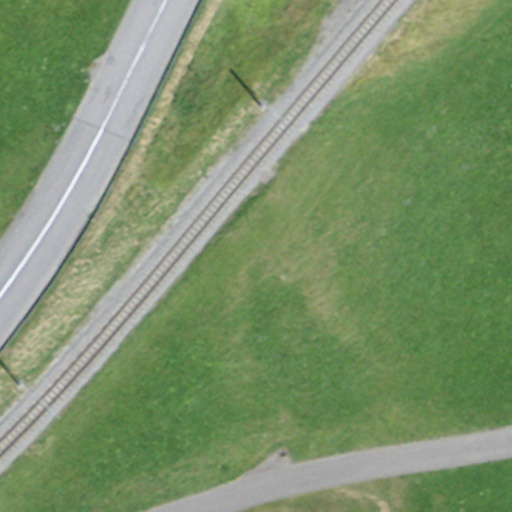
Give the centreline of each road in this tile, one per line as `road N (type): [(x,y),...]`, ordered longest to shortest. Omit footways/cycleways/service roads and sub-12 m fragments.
road 1 (unclassified): [(179,511),(267,486),(511,442)]
road 2 (primary): [(166,0),(77,176),(0,295)]
